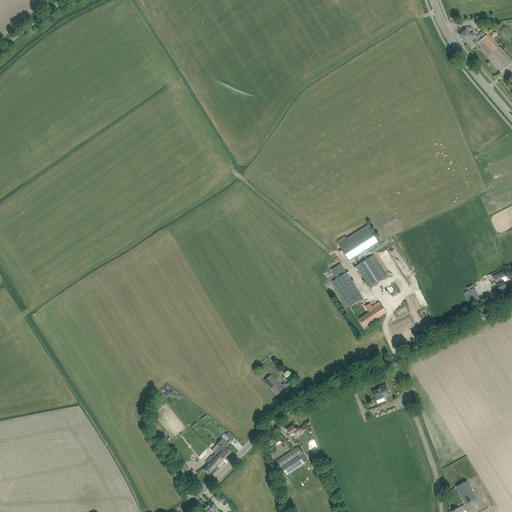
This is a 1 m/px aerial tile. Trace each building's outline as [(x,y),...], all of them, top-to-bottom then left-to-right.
[(466,30),(460,35),(465,41),(466,41),(468,44),(474,39),(502,72),(510,65),(511,64),(487,35),(486,36),(482,31),(481,32),(477,36),(474,32),(472,33),(470,35),(466,30)] [(337,241),(339,244),(350,261),(379,242),(368,225),(347,238),(345,236),(337,241)] [(387,250),(384,252),(383,250),(379,252),(382,259),(390,256),(387,250)] [(370,288),(379,282),(382,280),(387,277),(373,255),(356,266),(370,288)] [(337,266),(331,270),(337,279),(346,272),(341,264),(337,266)] [(504,281),(504,282),(502,278),(506,276),(504,271),(493,276),(495,281),(496,280),(498,284),(497,285),(500,291),(508,288),(504,281)] [(480,299),(478,295),(475,288),(474,288),(466,292),(469,299),(471,303),(480,299)] [(386,312),(379,302),(373,306),(370,303),(365,307),(368,312),(359,319),(364,326),(386,312)] [(282,385),(283,388),(275,380),(268,386),(277,396),(283,391),(287,396),(295,389),(289,383),(287,385),(285,383),(282,385)] [(373,391),(376,400),(390,395),(386,384),(382,386),(382,388),(373,391)] [(292,436),(295,434),(296,436),(302,433),(299,427),(296,429),(293,425),(291,427),(290,426),(285,429),(287,433),(289,432),(291,435),(292,436)] [(219,449),(212,456),(220,463),(230,452),(225,447),(228,444),(222,439),(217,444),(219,446),(218,448),(219,449)] [(295,449),(277,461),(282,467),(287,475),(305,463),(299,455),(303,453),(298,447),(295,449)] [(209,474),(220,463),(212,456),(212,457),(211,456),(205,462),(208,464),(204,469),(209,474)] [(185,462),(180,466),(185,473),(190,470),(185,462)] [(467,481),(461,484),(456,486),(466,504),(477,498),(467,481)] [(216,508),(217,507),(217,508),(217,507),(211,501),(201,511),(215,511),(218,510),(216,508)]
